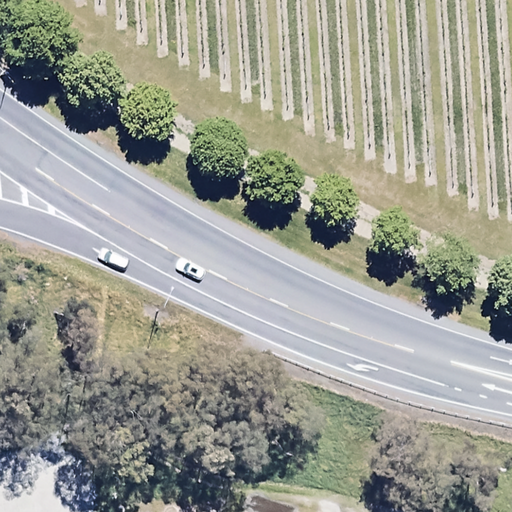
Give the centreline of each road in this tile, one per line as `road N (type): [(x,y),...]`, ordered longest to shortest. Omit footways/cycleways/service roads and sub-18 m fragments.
road 1 (trunk): [(0,125),(262,280),(511,379)]
road 2 (trunk): [(511,385),(357,367),(245,322),(123,253),(0,213)]
